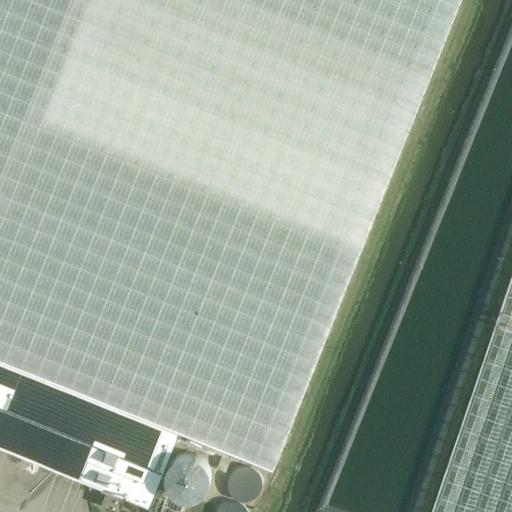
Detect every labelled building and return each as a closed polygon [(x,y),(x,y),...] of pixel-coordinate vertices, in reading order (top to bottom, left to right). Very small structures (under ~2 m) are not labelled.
[(0,0),(0,446),(92,483),(152,507),(165,474),(170,461),(182,432),(276,470),(291,433),(439,61),(463,0),(0,0)] [(511,511),(511,272),(430,511),(511,511)] [(215,500),(227,462),(185,449),(173,487),(215,500)] [(105,506),(118,511),(123,511),(127,503),(109,496),(105,506)] [(248,511),(250,505),(228,501),(225,511),(248,511)]
